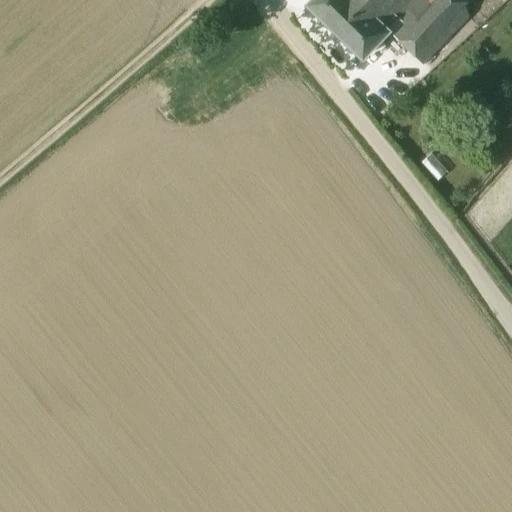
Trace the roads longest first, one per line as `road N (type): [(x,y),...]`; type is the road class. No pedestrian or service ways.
road 1 (unclassified): [(260,0),(511,339)]
road 2 (track): [(0,179),(211,0)]
